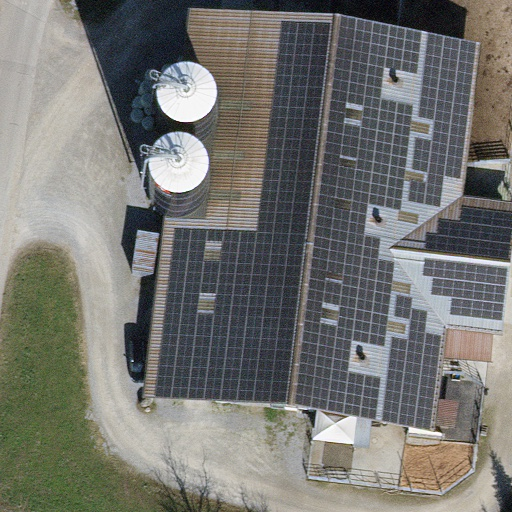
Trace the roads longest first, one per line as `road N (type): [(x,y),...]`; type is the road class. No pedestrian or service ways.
road 1 (track): [(320,511),(173,472),(128,432),(106,372),(106,247)]
road 2 (track): [(9,121),(103,133),(114,64),(146,0)]
road 3 (unclassified): [(0,183),(31,0)]
